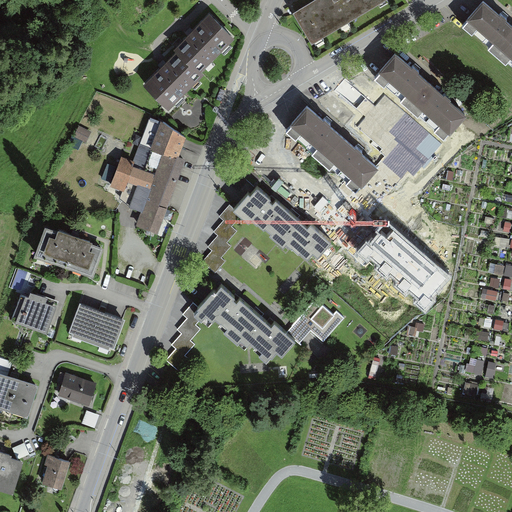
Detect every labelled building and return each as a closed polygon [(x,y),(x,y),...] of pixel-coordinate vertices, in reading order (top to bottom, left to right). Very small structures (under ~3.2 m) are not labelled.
[(315,0),(293,13),(312,44),(385,0),(315,0)] [(511,28),(484,4),(469,21),(463,28),(472,35),(474,33),(490,48),(489,49),(506,65),(508,63),(511,66),(511,28)] [(164,66),(147,83),(173,108),(241,39),(215,14),(194,35),(164,66)] [(465,116),(396,56),(381,72),(382,73),(376,79),(385,87),(387,85),(403,99),(401,101),(419,116),(421,114),(437,129),(436,131),(444,138),(449,131),(450,132),(465,116)] [(376,169),(308,109),(293,126),(288,133),(296,140),(298,138),(314,152),(313,154),(330,170),(332,167),(348,182),(347,184),(355,191),(361,184),(362,185),(376,169)] [(136,161),(124,158),(113,186),(125,191),(121,199),(131,208),(145,212),(138,226),(161,232),(188,160),(182,157),(191,136),(152,121),(136,161)] [(71,140),(81,147),(92,130),(82,123),(71,140)] [(106,166),(105,176),(113,177),(114,167),(106,166)] [(252,195),(248,192),(234,209),(250,222),(253,218),(285,245),(288,242),(309,260),(314,254),(319,258),(333,241),(312,224),(309,228),(277,200),(275,202),(258,187),(252,195)] [(243,217),(230,206),(221,217),(225,221),(214,233),(218,237),(208,248),(212,252),(203,261),(216,273),(225,262),(221,259),(232,247),(228,244),(238,233),(233,228),(243,217)] [(452,279),(385,221),(357,252),(425,311),(452,279)] [(103,248),(46,228),(35,257),(92,277),(103,248)] [(511,274),(511,263),(498,260),(495,270),(511,274)] [(222,283),(200,308),(239,343),(245,336),(271,359),(279,350),(284,354),(297,339),(277,322),(273,326),(242,298),(241,300),(222,283)] [(485,298),(500,296),(499,288),(484,289),(485,298)] [(60,305),(27,293),(17,321),(50,332),(60,305)] [(130,318),(85,302),(73,334),(118,350),(130,318)] [(320,308),(313,302),(293,326),(305,336),(310,329),(324,341),(343,318),(337,312),(333,316),(322,306),(320,308)] [(198,326),(207,315),(195,304),(184,315),(189,319),(179,330),(183,333),(173,344),(178,349),(168,360),(181,371),(190,360),(186,356),(196,345),(192,341),(202,330),(198,326)] [(496,374),(497,359),(471,356),(469,371),(496,374)] [(100,383),(67,373),(60,396),(92,406),(100,383)] [(39,387),(0,374),(0,408),(28,418),(39,387)] [(469,379),(466,391),(478,394),(481,382),(469,379)] [(99,415),(86,411),(82,424),(95,428),(99,415)] [(23,460),(0,452),(0,489),(13,494),(23,460)] [(71,463),(49,456),(40,485),(62,491),(71,463)]
